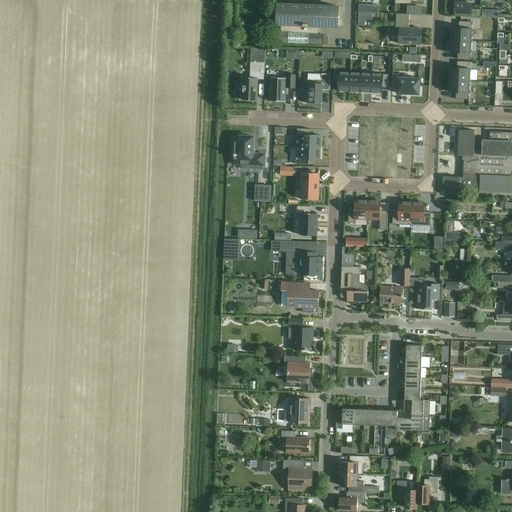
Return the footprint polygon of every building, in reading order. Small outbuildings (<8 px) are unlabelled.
[(455,3),(454,15),(471,15),(472,9),(472,4),(455,3)] [(277,16),(277,22),(277,24),(276,24),(276,25),(280,25),(280,33),(277,33),(277,42),(284,42),(311,43),(322,44),(322,35),(316,35),(316,27),(338,28),(338,27),(339,7),(277,4),(277,13),(276,13),(276,16),(277,16)] [(409,14),(396,14),(395,28),(400,28),(399,44),(421,45),(421,29),(409,28),(409,14)] [(451,40),(472,41),(472,29),(472,22),(459,21),(459,28),(452,28),(451,33),(451,40)] [(471,53),(472,41),(451,40),(451,47),(451,52),(458,52),(457,59),(470,60),(471,53)] [(243,77),(242,100),(257,101),(258,79),(264,79),(265,79),(266,49),(252,48),(251,63),(250,78),(243,77)] [(449,80),(470,81),(470,69),(470,62),(457,61),(457,68),(450,68),(450,73),(449,73),(449,80)] [(333,72),(333,83),(339,83),(338,91),(349,91),(350,73),(333,72)] [(350,73),(349,91),(360,92),(361,73),(350,73)] [(361,73),(360,92),(371,92),(372,74),(361,73)] [(271,77),(270,101),(286,102),(286,88),(295,89),(295,75),(286,74),(286,78),(271,77)] [(299,87),(299,98),(307,98),(307,103),(322,103),(322,89),(329,90),(330,75),(322,74),(322,80),(307,80),(307,87),(299,87)] [(372,74),(371,92),(382,93),(382,87),(388,88),(389,75),(372,74)] [(392,74),(392,89),(398,89),(397,94),(419,95),(420,79),(399,78),(399,74),(392,74)] [(469,93),(470,81),(449,80),(449,87),(449,92),(456,92),(456,99),(469,100),(469,93)] [(297,128),(297,135),(301,135),(301,147),(320,147),(321,136),(310,135),(310,129),(297,128)] [(474,150),(475,131),(459,130),(458,156),(464,156),(463,177),(443,177),(443,194),(459,195),(459,190),(480,191),(480,192),(511,193),(511,185),(511,157),(482,156),(482,150),(474,150)] [(483,140),(482,150),(482,156),(511,157),(511,132),(490,132),(489,140),(483,140)] [(239,140),(234,139),(233,164),(241,164),(241,169),(263,170),(263,165),(264,165),(265,154),(253,154),(253,148),(254,137),(245,136),(240,136),(239,140)] [(296,158),(296,164),(309,165),(309,159),(320,159),(320,147),(301,147),(300,158),(296,158)] [(318,201),(319,176),(301,175),(300,192),(302,192),(301,201),(318,201)] [(255,201),(270,201),(271,186),(255,185),(255,201)] [(367,219),(368,201),(356,200),(355,210),(349,209),(348,223),(355,223),(355,219),(367,219)] [(381,201),(368,201),(367,219),(380,220),(380,230),(387,230),(388,211),(380,210),(381,201)] [(411,225),(412,202),(400,202),(399,211),(393,211),(392,224),(411,225)] [(425,203),(412,202),(411,225),(430,226),(431,212),(424,212),(425,203)] [(297,206),(297,214),(302,214),(301,236),(317,236),(318,214),(311,213),(311,206),(297,206)] [(454,233),(447,233),(447,240),(460,241),(460,233),(454,233)] [(225,239),(224,260),(232,260),(233,250),(239,250),(239,240),(225,239)] [(272,241),(272,251),(287,252),(287,251),(292,252),(292,242),(272,241)] [(496,241),(495,248),(511,249),(511,241),(504,241),(496,241)] [(287,252),(287,274),(293,274),(309,275),(310,276),(314,276),(316,275),(320,275),(320,257),(317,257),(317,252),(299,252),(294,252),(292,252),(287,251),(287,252)] [(419,275),(418,257),(409,257),(409,275),(419,275)] [(368,302),(368,291),(368,289),(367,287),(366,285),(364,283),(362,282),(360,282),(360,267),(342,266),(341,285),(348,285),(347,301),(368,302)] [(401,269),(401,285),(409,285),(409,269),(401,269)] [(289,290),(288,307),(303,308),(303,312),(314,313),(314,308),(318,308),(319,298),(318,298),(318,291),(294,290),(294,283),(282,282),(282,290),(289,290)] [(427,309),(432,309),(432,299),(439,299),(440,284),(432,284),(432,286),(425,286),(425,284),(417,283),(416,309),(427,309)] [(381,287),(380,302),(402,303),(403,287),(381,287)] [(444,302),(444,316),(455,316),(455,302),(444,302)] [(511,302),(504,302),(503,315),(497,314),(497,320),(511,320),(511,302)] [(289,318),(289,325),(295,325),(295,328),(289,328),(289,339),(295,339),(294,349),(311,349),(311,337),(313,337),(314,328),(303,328),(303,319),(289,318)] [(511,344),(498,344),(498,354),(510,355),(510,361),(511,361),(511,344)] [(406,345),(406,356),(422,356),(422,346),(426,346),(426,345),(406,345)] [(308,391),(315,391),(316,382),(312,381),(312,371),(310,371),(310,364),(304,363),(304,357),(306,357),(284,356),(284,363),(288,363),(288,381),(300,382),(300,384),(309,384),(308,391)] [(422,356),(406,356),(406,367),(421,367),(422,356)] [(405,377),(421,378),(421,367),(406,367),(405,377)] [(405,388),(421,389),(421,378),(405,377),(405,388)] [(420,400),(420,399),(421,389),(405,388),(404,399),(412,400),(412,399),(420,400)] [(491,395),(507,396),(507,389),(492,388),(491,395)] [(286,405),(286,422),(308,423),(309,407),(311,407),(311,399),(292,398),(291,406),(286,405)] [(412,400),(412,415),(429,415),(429,400),(424,400),(424,399),(420,399),(420,400),(412,399),(412,400)] [(353,424),(354,409),(343,408),(343,411),(337,411),(336,428),(353,429),(353,424)] [(353,424),(364,425),(365,409),(354,409),(353,424)] [(364,425),(375,425),(375,409),(365,409),(364,425)] [(375,425),(386,426),(386,410),(375,409),(375,425)] [(396,430),(396,426),(397,418),(397,410),(386,410),(386,426),(385,431),(395,432),(395,430),(396,430)] [(412,415),(412,419),(411,430),(428,431),(429,415),(412,415)] [(412,419),(397,418),(396,426),(396,430),(411,430),(412,419)] [(460,420),(459,428),(467,428),(467,420),(460,420)] [(511,450),(511,428),(503,429),(503,451),(511,450)] [(451,429),(451,437),(459,437),(459,429),(451,429)] [(296,431),(282,431),(282,437),(287,437),(287,453),(309,454),(310,438),(296,437),(296,431)] [(398,446),(409,444),(408,437),(397,439),(398,446)] [(341,447),(341,453),(352,454),(352,447),(352,442),(347,442),(347,447),(341,447)] [(341,461),(340,473),(357,474),(362,474),(362,467),(363,456),(350,456),(350,462),(341,461)] [(289,490),(312,491),(312,469),(301,469),(302,461),(304,461),(283,460),(283,468),(289,469),(289,490)] [(511,460),(505,460),(505,468),(511,467),(511,479),(502,479),(502,494),(511,493),(511,460)] [(349,492),(351,492),(366,492),(379,493),(379,487),(363,486),(364,481),(357,481),(357,474),(340,473),(340,485),(349,486),(349,492)] [(417,503),(429,504),(429,491),(438,491),(438,477),(429,477),(429,479),(424,479),(424,485),(418,485),(417,485),(417,490),(417,503)] [(417,508),(417,503),(417,490),(417,485),(418,485),(418,481),(397,481),(397,495),(405,495),(405,508),(417,508)] [(278,484),(278,494),(287,494),(288,485),(278,484)] [(366,492),(351,492),(350,498),(339,497),(339,510),(357,511),(358,503),(363,503),(363,499),(365,499),(365,500),(366,492)] [(289,511),(305,511),(306,511),(307,511),(307,505),(303,505),(303,499),(286,498),(285,511),(289,511)]
